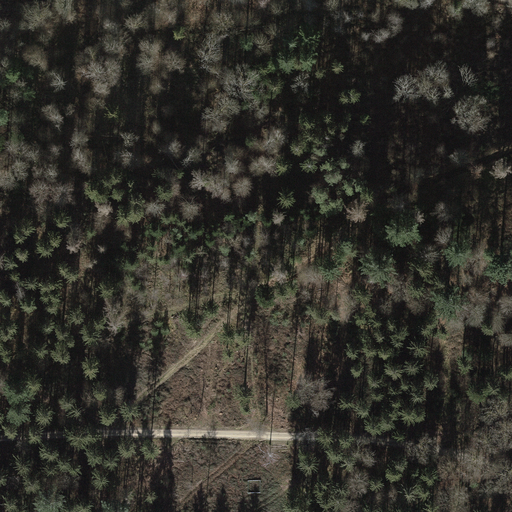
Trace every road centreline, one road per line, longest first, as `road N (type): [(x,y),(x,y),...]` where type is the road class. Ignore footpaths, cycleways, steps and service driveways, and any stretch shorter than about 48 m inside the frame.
road 1 (track): [(468,468),(117,431)]
road 2 (track): [(261,279),(117,431)]
